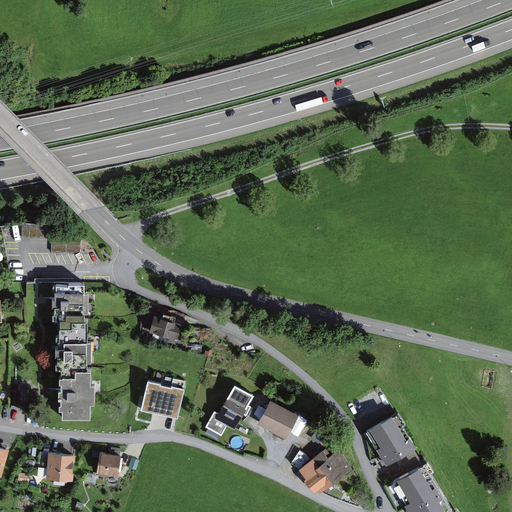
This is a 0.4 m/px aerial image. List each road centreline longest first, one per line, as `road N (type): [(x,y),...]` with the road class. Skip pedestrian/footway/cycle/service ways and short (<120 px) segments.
road 1 (motorway): [(0,170),(251,115),(511,30)]
road 2 (motorway): [(509,0),(242,87),(0,141)]
road 3 (track): [(126,241),(155,218),(384,138),(511,126)]
road 4 (tertiary): [(511,359),(211,287),(138,251)]
road 5 (residential): [(391,511),(355,436),(322,390),(261,344),(129,282)]
road 6 (tertiary): [(138,251),(0,113)]
